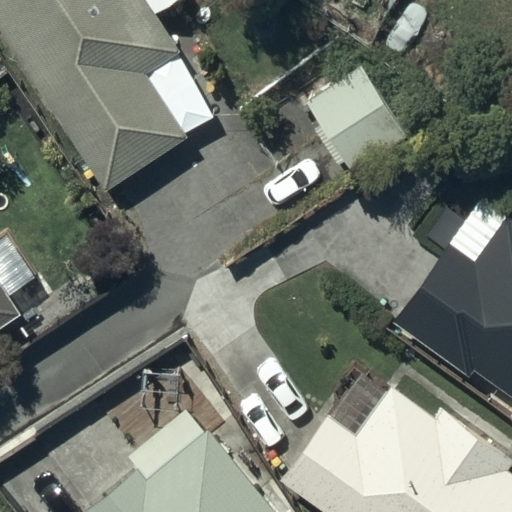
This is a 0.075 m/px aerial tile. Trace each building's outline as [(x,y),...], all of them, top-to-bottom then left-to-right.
[(0,0),(0,26),(105,187),(183,136),(139,68),(172,47),(152,16),(176,0),(0,0)] [(361,66),(308,102),(355,170),(407,133),(361,66)] [(447,242),(398,322),(470,374),(476,366),(511,392),(511,217),(509,215),(475,262),(447,242)] [(0,323),(16,313),(0,289),(0,323)] [(363,365),(281,479),(327,511),(511,511),(511,470),(509,469),(511,464),(511,455),(443,406),(435,417),(363,365)] [(85,511),(272,511),(188,404),(127,453),(137,466),(82,508),(85,511)]
